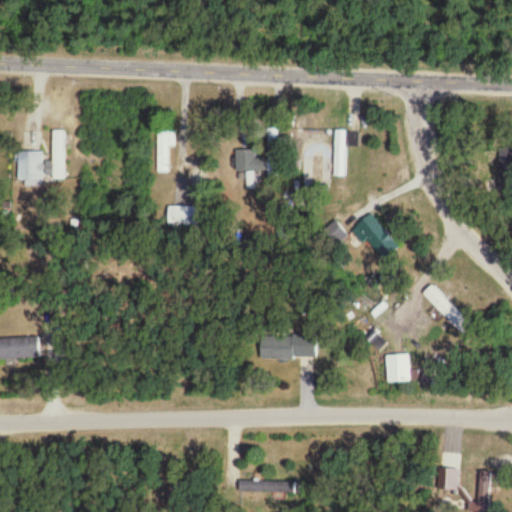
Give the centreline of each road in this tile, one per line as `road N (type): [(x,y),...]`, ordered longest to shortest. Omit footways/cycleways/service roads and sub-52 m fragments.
road 1 (tertiary): [(0,63),(511,85)]
road 2 (residential): [(0,422),(511,410)]
road 3 (residential): [(426,82),(431,162),(448,201),(511,277)]
